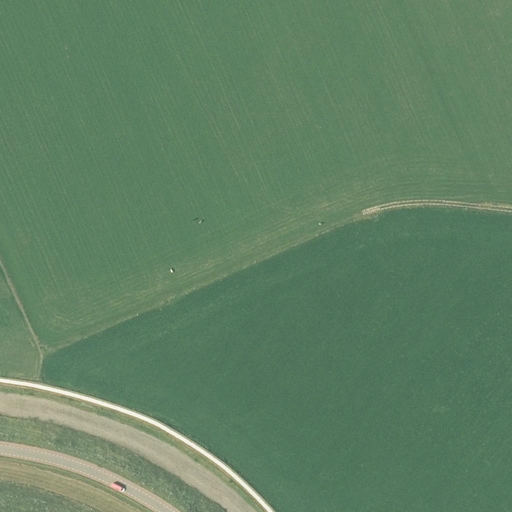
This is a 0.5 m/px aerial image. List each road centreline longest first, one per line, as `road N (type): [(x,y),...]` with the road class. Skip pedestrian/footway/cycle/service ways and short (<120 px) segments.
road 1 (secondary): [(0,448),(76,466),(166,511)]
road 2 (track): [(511,209),(380,209)]
